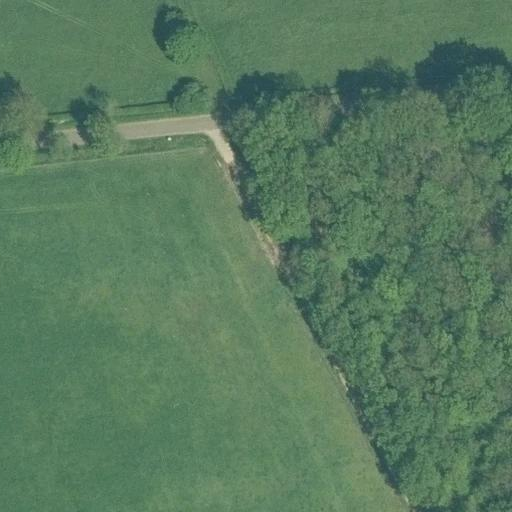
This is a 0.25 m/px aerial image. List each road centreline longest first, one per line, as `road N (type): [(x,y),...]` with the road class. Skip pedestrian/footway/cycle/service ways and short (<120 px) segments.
road 1 (unclassified): [(0,147),(511,92)]
road 2 (track): [(209,124),(415,511)]
